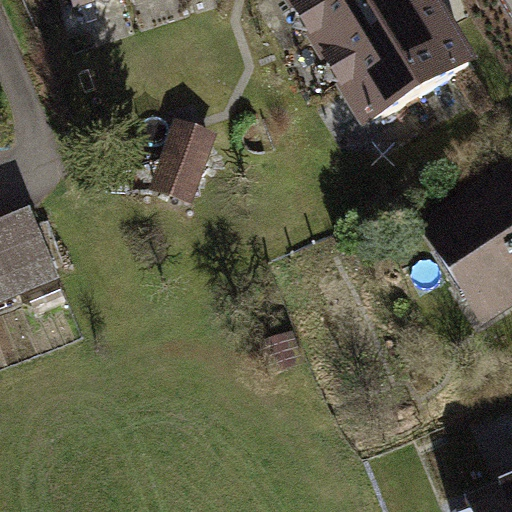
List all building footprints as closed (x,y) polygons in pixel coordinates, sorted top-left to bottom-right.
[(433,0),(293,0),(363,120),(467,60),(433,0)] [(213,135),(174,122),(151,190),(190,203),(213,135)] [(511,159),(415,224),(484,327),(511,308),(511,159)] [(26,211),(0,222),(0,296),(53,274),(26,211)] [(291,333),(257,344),(267,375),(301,364),(291,333)] [(511,511),(511,479),(468,497),(473,511),(511,511)]
